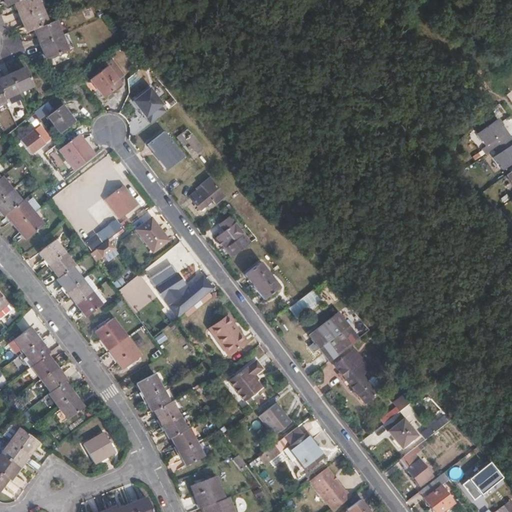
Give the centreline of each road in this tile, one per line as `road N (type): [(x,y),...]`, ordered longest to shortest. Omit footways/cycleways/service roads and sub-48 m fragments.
road 1 (residential): [(397,511),(109,131)]
road 2 (residential): [(0,248),(110,392),(152,463)]
